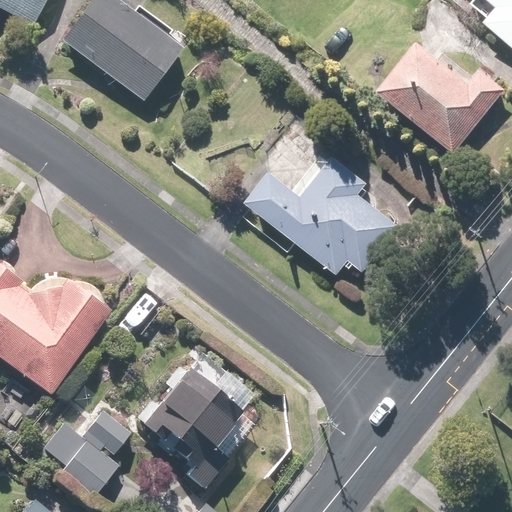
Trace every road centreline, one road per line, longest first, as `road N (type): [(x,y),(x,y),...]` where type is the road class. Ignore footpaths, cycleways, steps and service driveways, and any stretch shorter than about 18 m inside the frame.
road 1 (residential): [(396,421),(49,156),(0,130)]
road 2 (tertiary): [(511,274),(396,421)]
